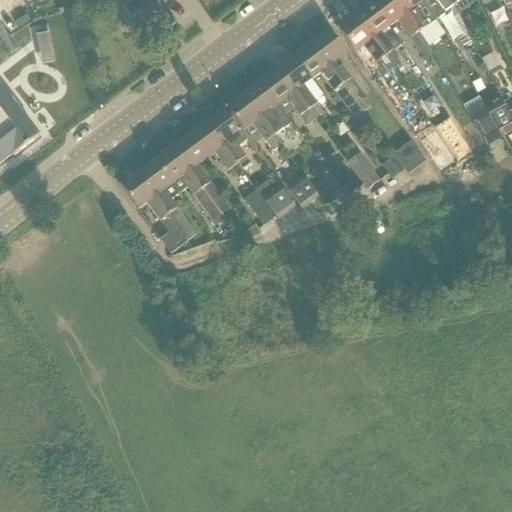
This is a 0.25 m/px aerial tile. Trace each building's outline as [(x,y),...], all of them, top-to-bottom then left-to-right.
[(157,0),(134,0),(122,8),(130,19),(137,14),(143,23),(154,39),(175,25),(164,9),(158,0),(157,0)] [(393,0),(379,0),(372,6),(389,28),(396,23),(409,40),(423,61),(432,54),(427,46),(418,34),(419,34),(393,0)] [(420,0),(393,0),(419,34),(436,21),(420,0)] [(446,0),(420,0),(422,3),(436,21),(444,15),(444,14),(450,21),(448,23),(454,34),(464,29),(458,16),(457,15),(446,0)] [(446,0),(457,15),(458,15),(459,14),(458,14),(460,12),(470,5),(472,4),(472,5),(473,4),(471,0),(446,0)] [(372,6),(355,18),(390,65),(393,70),(398,65),(390,54),(394,52),(402,46),(389,28),(372,6)] [(390,65),(355,18),(337,31),(354,54),(363,47),(385,76),(393,70),(390,65)] [(362,114),(371,108),(337,63),(346,56),(329,33),(311,46),(325,65),(362,114)] [(48,35),(36,38),(40,54),(51,52),(48,35)] [(362,114),(325,65),(311,46),(294,59),(311,82),(320,75),(338,99),(354,121),(362,114)] [(315,122),(323,116),(303,88),(311,82),(294,59),(278,72),(314,121),(315,122)] [(278,72),(261,84),(284,116),(293,110),(306,127),(314,121),(278,72)] [(261,84),(244,97),(274,137),(291,124),(284,116),(261,84)] [(0,165),(12,156),(13,158),(38,139),(0,89),(0,165)] [(274,137),(244,97),(226,110),(243,133),(250,142),(259,135),(266,144),(269,149),(272,153),(281,146),(274,137)] [(500,139),(511,132),(511,123),(501,103),(485,111),(500,139)] [(486,147),(500,139),(485,111),(470,120),(486,147)] [(246,143),(240,135),(235,128),(223,112),(206,125),(236,167),(245,160),(238,149),(246,143)] [(470,154),(449,120),(434,130),(456,163),(470,154)] [(236,167),(206,125),(189,138),(206,161),(215,154),(228,173),(236,167)] [(221,217),(229,210),(197,167),(206,161),(189,138),(172,151),(221,217)] [(408,176),(425,163),(410,143),(393,156),(408,176)] [(172,151),(155,163),(179,195),(187,189),(213,223),(221,217),(172,151)] [(367,191),(378,183),(358,156),(347,164),(367,191)] [(391,181),(402,173),(391,159),(380,167),(391,181)] [(345,199),(358,189),(339,161),(325,171),(333,182),(344,197),(345,199)] [(188,243),(197,236),(182,216),(170,201),(179,195),(155,163),(138,176),(188,243)] [(188,243),(138,176),(120,189),(138,212),(147,205),(169,234),(160,241),(171,255),(188,243)] [(301,211),(319,198),(304,178),(286,191),(301,211)] [(325,182),(314,190),(325,207),(340,199),(344,197),(333,182),(330,185),(328,186),(325,182)] [(277,221),(294,209),(280,190),(263,202),(277,221)] [(263,227),(273,219),(254,194),(244,202),(263,227)]
